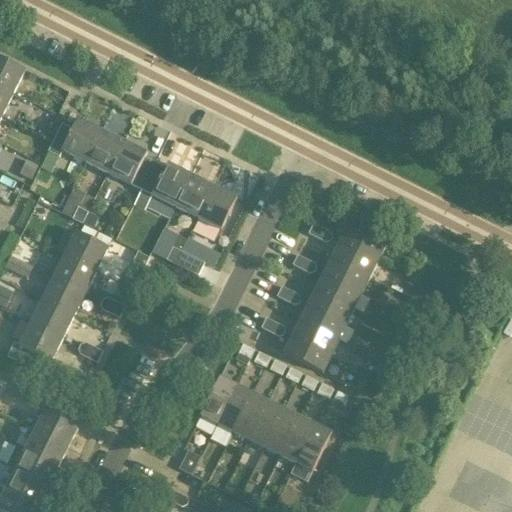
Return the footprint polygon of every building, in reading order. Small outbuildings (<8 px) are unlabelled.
[(25,72),(0,59),(0,89),(13,96),(25,72)] [(0,117),(1,118),(13,96),(0,89),(0,117)] [(72,130),(61,125),(50,147),(47,153),(58,158),(61,152),(85,164),(101,132),(77,120),(72,130)] [(107,175),(123,143),(101,132),(85,164),(107,175)] [(147,155),(123,143),(107,175),(141,192),(155,164),(145,159),(147,155)] [(38,166),(27,161),(25,165),(36,171),(38,166)] [(155,164),(141,192),(133,207),(144,212),(152,198),(175,209),(191,177),(167,165),(165,169),(155,164)] [(191,177),(175,209),(198,220),(214,188),(191,177)] [(220,232),(237,200),(214,188),(198,220),(220,232)] [(78,208),(72,220),(82,225),(88,214),(78,208)] [(109,249),(87,238),(91,230),(84,226),(80,234),(78,233),(65,257),(97,273),(109,249)] [(318,240),(323,230),(314,226),(309,236),(318,240)] [(385,248),(346,228),(338,245),(339,245),(377,264),(385,248)] [(323,230),(318,240),(326,245),(331,243),(333,239),(331,234),(323,230)] [(178,239),(164,232),(152,254),(175,266),(181,253),(182,253),(187,242),(178,237),(178,239)] [(377,264),(339,245),(338,245),(330,260),(369,280),(377,264)] [(138,253),(133,263),(145,269),(150,258),(138,253)] [(198,277),(204,264),(182,253),(181,253),(175,266),(198,277)] [(33,268),(10,257),(4,269),(27,281),(33,268)] [(97,273),(65,257),(54,280),(85,296),(97,273)] [(302,272),(307,262),(298,257),(293,267),(302,272)] [(369,280),(330,260),(322,276),(323,276),(361,296),(369,280)] [(307,262),(302,272),(310,276),(315,274),(317,271),(315,265),(307,262)] [(361,296),(323,276),(322,276),(314,292),(353,311),(361,296)] [(85,296),(54,280),(42,302),(74,318),(85,296)] [(0,306),(5,309),(13,294),(0,287),(0,306)] [(286,303),(292,293),(282,288),(277,299),(286,303)] [(353,311),(314,292),(306,308),(307,308),(346,327),(353,311)] [(292,293),(286,303),(294,307),(299,306),(301,302),(299,297),(292,293)] [(110,314),(116,302),(108,299),(103,300),(101,305),(102,310),(110,314)] [(74,318),(42,302),(31,325),(62,341),(74,318)] [(116,302),(110,314),(120,319),(125,307),(116,302)] [(346,327),(307,308),(306,308),(299,323),(338,343),(346,327)] [(271,335),(276,325),(266,320),(261,330),(271,335)] [(291,339),(292,339),(330,359),(338,343),(299,323),(291,339)] [(62,341),(31,325),(20,345),(14,343),(7,357),(31,369),(38,356),(51,363),(62,341)] [(276,325),(271,335),(278,339),(283,337),(285,334),(283,328),(276,325)] [(283,355),(322,375),(330,359),(292,339),(291,339),(283,355)] [(88,359),(93,347),(86,343),(80,345),(78,350),(80,355),(88,359)] [(254,351),(243,346),(235,361),(246,367),(249,361),(254,351)] [(93,347),(88,359),(97,364),(103,352),(93,347)] [(253,363),(265,368),(270,359),(258,353),(253,363)] [(274,361),(269,371),(281,376),(285,367),(274,361)] [(290,369),(285,379),(297,384),(301,375),(290,369)] [(306,377),(301,387),(312,392),(317,383),(306,377)] [(220,379),(200,418),(216,426),(236,387),(220,379)] [(317,395),(328,400),(333,391),(322,385),(317,395)] [(236,387),(216,426),(232,434),(252,395),(236,387)] [(332,402),(344,408),(349,399),(337,393),(332,402)] [(248,442),(267,403),(252,395),(232,434),(248,442)] [(263,450),(283,411),(267,403),(248,442),(263,450)] [(40,420),(34,432),(34,433),(66,449),(77,428),(44,412),(44,413),(38,410),(34,417),(40,420)] [(279,458),(299,419),(283,411),(263,450),(279,458)] [(295,466),(315,427),(299,419),(279,458),(295,466)] [(331,435),(315,427),(295,466),(290,476),(306,485),(311,474),(331,435)] [(30,439),(24,451),(24,452),(57,468),(66,449),(34,433),(34,432),(27,429),(24,436),(30,439)] [(14,456),(8,467),(15,470),(47,488),(57,468),(24,452),(18,449),(14,456)] [(185,456),(178,471),(189,476),(191,473),(192,473),(199,459),(189,454),(187,457),(185,456)] [(11,478),(5,490),(4,490),(37,507),(47,488),(15,470),(8,467),(5,475),(11,478)] [(34,511),(37,507),(4,490),(0,488),(0,496),(1,497),(0,499),(0,511),(34,511)] [(173,505),(179,495),(168,490),(163,500),(173,505)] [(179,495),(173,505),(180,508),(185,507),(187,503),(185,498),(179,495)] [(240,511),(222,503),(217,511),(240,511)]
